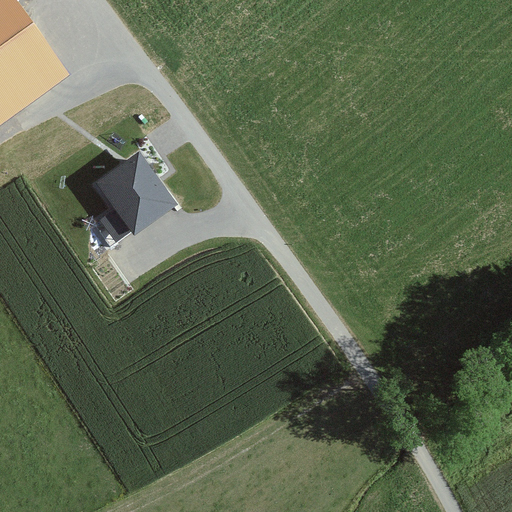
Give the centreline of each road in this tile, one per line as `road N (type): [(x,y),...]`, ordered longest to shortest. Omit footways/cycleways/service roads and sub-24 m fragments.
road 1 (track): [(457,511),(425,454),(203,142),(89,0)]
road 2 (track): [(365,370),(121,511)]
road 3 (track): [(0,134),(129,47)]
